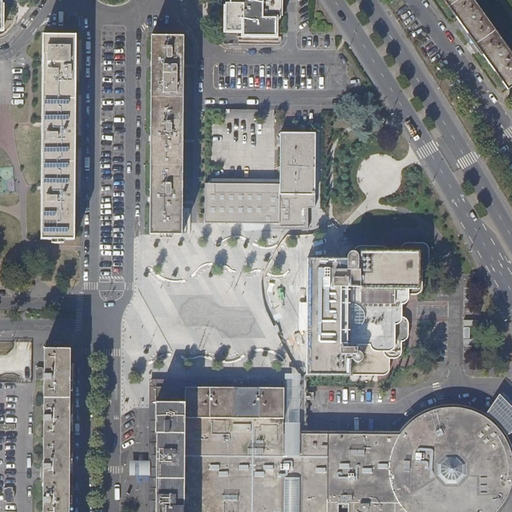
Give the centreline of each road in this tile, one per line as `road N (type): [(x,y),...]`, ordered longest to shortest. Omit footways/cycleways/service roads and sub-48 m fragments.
road 1 (residential): [(113,318),(129,286),(131,15)]
road 2 (residential): [(91,10),(90,302)]
road 3 (primary): [(511,237),(367,0)]
road 4 (primary): [(333,0),(475,229)]
road 5 (tertiary): [(112,511),(113,318)]
road 6 (tertiary): [(90,327),(87,511)]
road 7 (residential): [(416,0),(511,135)]
